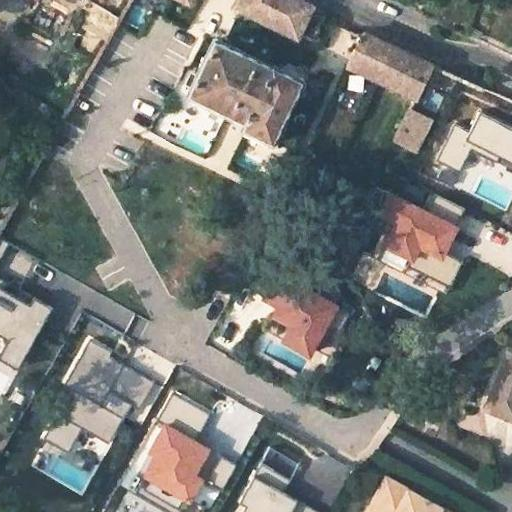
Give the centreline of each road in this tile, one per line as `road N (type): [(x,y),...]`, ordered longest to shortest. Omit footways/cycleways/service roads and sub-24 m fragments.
road 1 (unknown): [(202,132),(97,327),(56,427),(53,479),(63,511)]
road 2 (unknown): [(259,511),(332,439),(360,430),(511,507)]
road 3 (residential): [(511,73),(354,0)]
